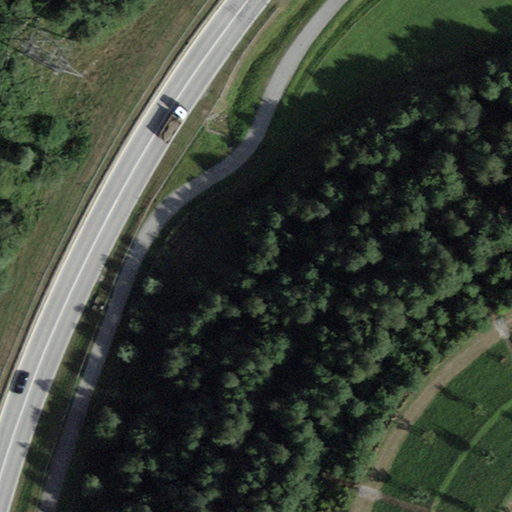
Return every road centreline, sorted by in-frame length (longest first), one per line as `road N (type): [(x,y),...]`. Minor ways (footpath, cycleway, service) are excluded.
road 1 (secondary): [(248,0),(141,153),(58,318),(0,477)]
road 2 (track): [(511,327),(419,402),(367,511)]
